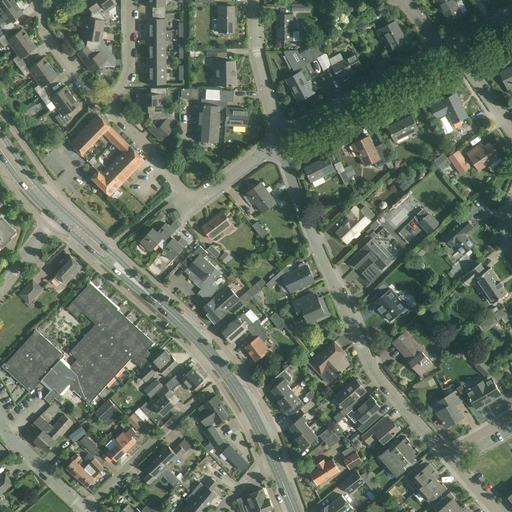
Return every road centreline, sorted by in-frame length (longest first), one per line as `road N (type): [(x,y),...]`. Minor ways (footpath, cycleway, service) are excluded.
road 1 (residential): [(447,454),(373,370),(280,140)]
road 2 (primary): [(273,462),(213,357),(149,295)]
road 3 (residential): [(280,140),(449,50)]
road 4 (residential): [(84,509),(210,388)]
road 5 (residential): [(280,140),(257,53),(255,0)]
road 6 (residential): [(202,198),(180,189),(109,97)]
road 7 (residential): [(84,509),(17,445),(0,417)]
road 8 (primary): [(149,295),(60,208)]
road 9 (primary): [(53,217),(149,295)]
